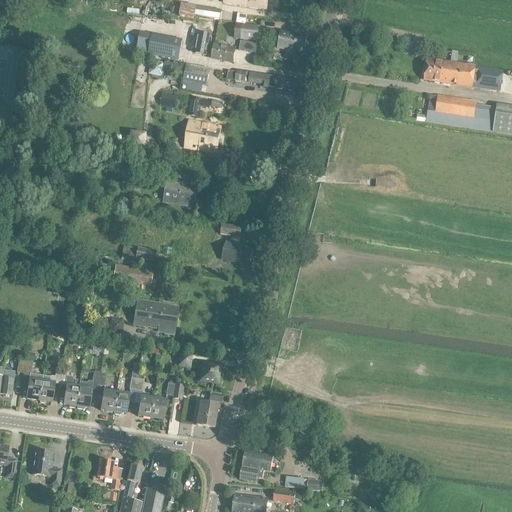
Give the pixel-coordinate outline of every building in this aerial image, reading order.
[(224,0),(224,2),(267,9),(268,0),(224,0)] [(182,4),(179,17),(195,20),(195,16),(197,8),(197,7),(182,4)] [(195,16),(220,20),(221,12),(197,8),(195,16)] [(236,23),(245,25),(247,15),(238,14),(236,23)] [(219,21),(211,20),(208,35),(217,36),(219,21)] [(260,26),(242,24),(240,40),(258,42),(260,26)] [(287,53),(297,55),(298,52),(305,53),(308,37),(281,31),(278,48),(287,50),(287,53)] [(199,34),(195,54),(206,56),(210,36),(199,34)] [(148,56),(171,60),(178,61),(183,41),(175,39),(152,35),(148,56)] [(212,58),(233,63),(236,49),(214,45),(212,58)] [(428,60),(426,70),(449,74),(450,63),(428,60)] [(164,64),(153,62),(150,75),(162,77),(164,64)] [(426,70),(424,80),(447,84),(500,92),(503,72),(473,67),(450,63),(449,74),(426,70)] [(183,82),(183,83),(185,83),(201,86),(207,87),(210,69),(186,65),(183,82)] [(237,73),(236,82),(260,86),(260,87),(268,88),(269,85),(276,86),(275,89),(275,91),(296,94),(298,79),(278,76),(277,77),(270,76),(251,73),(237,72),(237,73)] [(160,107),(175,109),(177,96),(162,94),(160,107)] [(199,117),(201,107),(208,108),(209,101),(202,99),(192,97),(189,115),(199,117)] [(476,103),(438,97),(435,113),(427,112),(426,123),(511,135),(511,111),(476,106),(476,103)] [(185,148),(218,154),(222,127),(189,120),(185,148)] [(194,208),(197,185),(165,180),(162,203),(194,208)] [(153,206),(152,212),(163,214),(164,208),(153,206)] [(242,228),(222,225),(221,234),(241,237),(242,228)] [(222,260),(250,267),(254,248),(226,241),(222,260)] [(137,248),(136,258),(152,261),(154,251),(137,248)] [(114,278),(151,284),(153,272),(116,265),(114,278)] [(157,281),(170,283),(171,277),(158,274),(157,281)] [(137,300),(133,325),(165,330),(165,334),(174,336),(179,307),(137,300)] [(33,363),(35,354),(28,353),(27,362),(33,363)] [(179,366),(190,368),(191,356),(180,355),(179,366)] [(19,361),(17,373),(24,374),(26,362),(19,361)] [(26,399),(27,399),(39,401),(42,376),(31,375),(32,363),(26,362),(24,374),(23,379),(29,380),(26,399)] [(202,363),(200,382),(218,384),(221,365),(202,363)] [(55,378),(42,376),(39,401),(40,401),(40,403),(45,404),(46,402),(52,403),(55,383),(61,384),(63,367),(57,366),(55,378)] [(74,408),(76,406),(79,387),(72,386),(73,379),(72,377),(68,376),(69,368),(63,367),(61,384),(66,385),(63,405),(69,405),(69,407),(74,408)] [(2,377),(0,395),(11,396),(16,372),(3,370),(2,377)] [(79,387),(76,406),(77,406),(77,408),(82,409),(83,407),(88,408),(89,408),(92,389),(98,390),(98,385),(100,373),(94,372),(92,381),(89,381),(87,383),(80,382),(79,387)] [(107,374),(100,373),(98,385),(105,386),(107,374)] [(183,386),(174,385),(173,396),(182,397),(183,386)] [(101,410),(113,412),(116,391),(104,389),(101,410)] [(129,393),(116,391),(113,412),(114,412),(115,415),(120,415),(121,413),(126,414),(129,393)] [(209,401),(221,403),(222,395),(210,393),(209,401)] [(141,395),(138,417),(150,419),(154,397),(141,395)] [(166,399),(154,397),(150,419),(163,421),(166,399)] [(196,425),(206,427),(208,414),(207,414),(208,404),(200,402),(196,425)] [(207,414),(208,414),(206,427),(214,428),(218,406),(208,404),(207,414)] [(8,447),(0,446),(0,465),(7,467),(6,478),(13,479),(16,460),(6,459),(8,447)] [(51,453),(34,451),(31,475),(51,478),(50,485),(58,486),(61,470),(50,469),(51,466),(50,466),(51,453)] [(244,451),(239,479),(255,482),(256,478),(262,479),(263,471),(270,472),(273,457),(244,451)] [(114,463),(99,460),(97,477),(113,480),(111,490),(119,491),(120,481),(123,470),(113,468),(114,463)] [(130,465),(119,511),(142,511),(144,504),(131,500),(135,483),(139,484),(143,468),(130,465)] [(320,481),(308,480),(307,491),(319,492),(320,481)] [(69,483),(67,493),(74,494),(76,484),(69,483)] [(142,511),(160,511),(165,489),(148,486),(145,504),(144,504),(142,511)] [(273,502),(294,506),(296,494),(275,491),(273,502)] [(173,505),(175,497),(167,495),(164,509),(170,510),(171,504),(173,505)] [(232,511),(265,511),(266,503),(267,499),(234,495),(232,511)]
